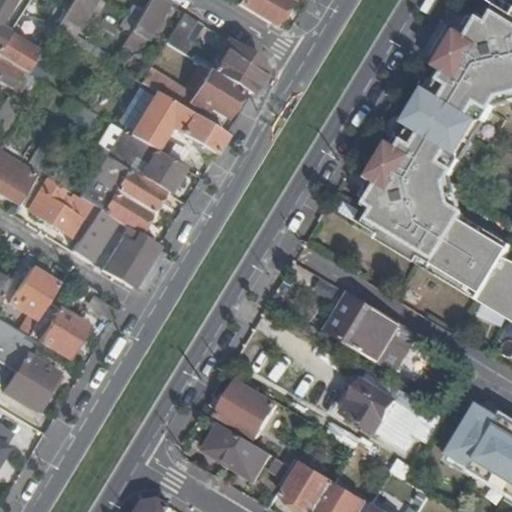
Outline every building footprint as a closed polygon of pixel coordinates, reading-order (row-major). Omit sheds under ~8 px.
[(0,0),(0,62),(19,74),(26,79),(37,61),(5,39),(0,35),(0,24),(11,5),(1,0),(0,0)] [(96,0),(74,0),(52,36),(108,70),(112,63),(72,40),(96,0)] [(282,6),(272,0),(241,0),(236,9),(267,28),(282,6)] [(149,1),(140,17),(128,38),(112,63),(108,70),(122,78),(165,11),(149,1)] [(511,269),(502,263),(509,250),(483,234),(480,238),(457,225),(461,219),(448,211),(444,187),(457,165),(455,155),(471,128),(482,125),(496,102),(511,98),(511,16),(511,18),(494,9),(493,10),(499,13),(490,27),(482,22),(469,43),(459,37),(436,74),(446,80),(433,100),(424,94),(403,128),(411,132),(398,153),(389,147),(366,184),(376,190),(363,211),(371,216),(363,229),(357,226),(379,240),(376,245),(425,275),(429,269),(448,280),(445,286),(477,306),(511,321),(509,326),(511,326),(511,269)] [(129,10),(117,31),(128,38),(140,17),(129,10)] [(194,28),(180,20),(164,48),(182,59),(189,47),(184,44),(194,28)] [(199,31),(194,28),(184,44),(189,47),(199,31)] [(257,66),(228,49),(211,77),(238,93),(249,99),(260,82),(257,66)] [(0,85),(8,91),(19,74),(0,62),(0,85)] [(206,73),(190,101),(148,75),(140,89),(159,100),(176,110),(183,114),(187,107),(202,115),(205,111),(222,121),(238,93),(211,77),(206,73)] [(159,100),(132,144),(148,153),(163,130),(176,110),(159,100)] [(7,105),(0,116),(0,141),(18,112),(7,105)] [(78,110),(71,121),(88,132),(95,121),(78,110)] [(176,110),(163,130),(212,159),(224,139),(183,114),(176,110)] [(88,132),(80,146),(93,154),(99,144),(102,146),(111,131),(95,121),(88,132)] [(0,198),(12,206),(30,179),(34,182),(35,179),(50,157),(62,136),(50,129),(27,165),(3,150),(0,154),(0,198)] [(117,135),(102,159),(159,196),(162,198),(179,173),(148,153),(132,144),(117,135)] [(173,140),(166,151),(192,167),(199,156),(173,140)] [(102,159),(88,181),(147,217),(159,196),(102,159)] [(88,181),(74,203),(84,209),(93,215),(113,227),(133,240),(147,217),(88,181)] [(67,240),(75,227),(83,232),(93,215),(84,209),(83,212),(40,186),(23,213),(67,240)] [(93,215),(83,232),(68,258),(88,270),(113,227),(93,215)] [(128,249),(118,242),(98,276),(129,294),(154,253),(133,240),(128,249)] [(25,274),(4,307),(32,324),(54,292),(25,274)] [(348,300),(326,333),(379,366),(400,332),(403,328),(350,296),(348,300)] [(64,364),(84,334),(57,316),(36,347),(64,364)] [(0,328),(0,368),(14,378),(1,399),(30,416),(53,381),(34,369),(38,363),(31,359),(37,351),(21,341),(0,328)] [(400,332),(379,366),(395,375),(418,337),(403,328),(400,332)] [(373,438),(381,426),(385,429),(381,435),(403,448),(414,432),(427,440),(428,438),(436,425),(439,421),(403,400),(399,397),(394,405),(363,387),(343,419),(373,438)] [(237,388),(216,422),(252,444),(273,410),(237,388)] [(480,406),(451,455),(475,469),(474,471),(511,493),(511,421),(505,418),(504,420),(480,406)] [(448,433),(436,425),(428,438),(440,445),(448,433)] [(203,456),(252,485),(267,459),(218,429),(203,456)] [(0,441),(0,461),(9,447),(0,441)] [(288,459),(282,469),(292,475),(297,467),(298,465),(288,459)] [(286,485),(292,475),(282,469),(277,466),(271,476),(286,485)] [(294,511),(319,511),(333,489),(297,467),(292,475),(286,485),(284,488),(288,491),(280,503),(294,511)] [(368,511),(369,511),(333,489),(319,511),(368,511)]
